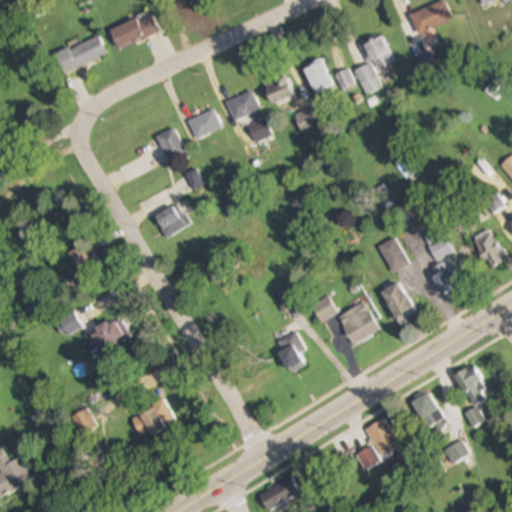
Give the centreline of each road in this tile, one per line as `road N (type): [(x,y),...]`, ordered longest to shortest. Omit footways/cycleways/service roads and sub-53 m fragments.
road 1 (secondary): [(177,511),(511,308)]
road 2 (residential): [(268,457),(85,156),(87,119)]
road 3 (residential): [(87,119),(113,95),(314,0)]
